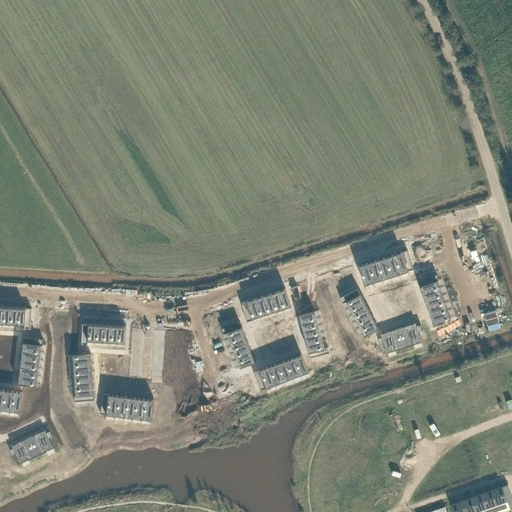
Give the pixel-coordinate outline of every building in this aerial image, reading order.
[(404,250),(395,253),(401,271),(409,269),(408,265),(407,261),(406,257),(405,254),(404,250)] [(395,253),(386,255),(392,274),(401,271),(395,253)] [(386,255),(377,258),(383,277),(392,274),(386,255)] [(377,258),(369,261),(375,280),(383,277),(377,258)] [(369,261),(360,263),(366,282),(375,280),(369,261)] [(418,282),(414,283),(417,291),(434,285),(431,277),(428,278),(425,279),(421,280),(418,282)] [(434,285),(417,291),(419,298),(436,292),(434,285)] [(285,287),(277,290),(282,307),(290,304),(285,287)] [(277,290),(269,292),(274,309),(282,307),(277,290)] [(269,292),(261,294),(267,311),(274,309),(269,292)] [(436,292),(419,298),(422,306),(439,300),(436,292)] [(348,300),(347,301),(348,301),(351,307),(365,300),(361,293),(358,295),(355,297),(351,299),(348,300)] [(261,294),(254,297),(259,314),(267,311),(261,294)] [(254,297),(246,299),(247,303),(248,307),(249,310),(251,314),(251,316),(259,314),(254,297)] [(365,300),(351,307),(355,314),(369,306),(365,300)] [(439,300),(422,306),(425,313),(442,307),(439,300)] [(4,305),(3,321),(10,322),(11,306),(4,305)] [(11,306),(10,322),(17,322),(18,306),(11,306)] [(18,306),(17,322),(25,322),(25,318),(26,314),(26,311),(26,306),(18,306)] [(369,306),(355,314),(358,320),(372,313),(369,306)] [(442,307),(425,313),(427,321),(444,315),(442,307)] [(315,310),(299,315),(301,322),(317,318),(315,310)] [(372,313),(358,320),(362,327),(376,319),(372,313)] [(317,318),(301,322),(303,329),(319,325),(317,318)] [(376,319),(362,327),(365,334),(379,326),(376,319)] [(417,322),(399,327),(405,346),(423,341),(420,331),(424,329),(422,323),(418,324),(417,322)] [(88,339),(89,339),(96,340),(97,324),(89,323),(89,328),(89,331),(89,335),(88,339)] [(97,324),(96,340),(103,340),(104,324),(97,324)] [(104,324),(103,340),(111,341),(112,325),(104,324)] [(112,325),(111,341),(118,341),(119,325),(112,325)] [(119,325),(118,341),(126,341),(127,325),(119,325)] [(319,325),(303,329),(305,336),(321,332),(319,325)] [(228,331),(227,332),(230,339),(245,333),(242,326),(238,327),(235,329),(231,330),(228,331)] [(382,335),(379,337),(380,343),(384,342),(388,352),(405,346),(399,327),(382,333),(382,335)] [(321,332),(305,336),(307,343),(323,339),(321,332)] [(245,333),(230,339),(233,346),(248,340),(245,333)] [(323,339),(307,343),(309,351),(313,350),(317,349),(321,348),(324,347),(325,347),(325,346),(323,339)] [(24,340),(23,348),(41,350),(42,342),(39,342),(35,341),(31,341),(28,340),(24,340)] [(248,340),(233,346),(235,353),(250,347),(248,340)] [(250,347),(235,353),(238,360),(253,354),(250,347)] [(23,348),(22,356),(40,358),(41,350),(23,348)] [(301,351),(292,354),(299,372),(308,369),(301,351)] [(91,352),(73,353),(74,361),(92,360),(91,352)] [(253,354),(238,360),(240,367),(255,361),(253,354)] [(292,354),(284,357),(291,376),(299,372),(292,354)] [(22,356),(21,364),(39,366),(40,358),(22,356)] [(284,357),(275,360),(282,379),(291,376),(284,357)] [(92,360),(74,361),(74,369),(92,368),(92,360)] [(275,360),(267,363),(274,382),(282,379),(275,360)] [(267,363),(258,367),(260,371),(261,374),(262,378),(264,381),(265,385),(274,382),(267,363)] [(21,364),(20,372),(38,374),(39,366),(21,364)] [(511,365),(500,370),(504,382),(511,379),(511,365)] [(92,368),(74,369),(75,377),(93,376),(92,368)] [(20,372),(19,380),(37,382),(38,374),(20,372)] [(93,376),(75,377),(76,385),(94,384),(93,376)] [(94,384),(76,385),(76,394),(79,393),(83,393),(86,393),(90,393),(94,392),(94,384)] [(5,388),(2,408),(11,409),(14,390),(5,388)] [(14,390),(11,409),(20,411),(23,391),(14,390)] [(107,409),(106,413),(116,414),(118,394),(109,393),(108,397),(108,401),(107,405),(107,409)] [(118,394),(116,414),(124,415),(127,395),(118,394)] [(127,395),(124,415),(133,416),(136,396),(127,395)] [(136,396),(133,416),(142,417),(145,397),(136,396)] [(145,397),(142,417),(152,418),(154,399),(145,397)] [(433,403),(423,407),(429,425),(440,421),(433,403)] [(423,407),(412,410),(419,429),(429,425),(423,407)] [(412,410),(402,414),(408,432),(419,429),(412,410)] [(402,414),(392,417),(398,436),(408,432),(402,414)] [(392,417),(381,421),(388,439),(398,436),(392,417)] [(511,429),(502,433),(508,451),(511,448),(511,429)] [(43,430),(26,438),(35,456),(51,448),(47,438),(51,436),(48,431),(44,432),(43,430)] [(11,448),(7,450),(10,456),(13,454),(18,463),(35,456),(26,438),(9,445),(11,448)] [(387,460),(369,466),(372,477),(391,471),(387,460)] [(391,471),(372,477),(376,487),(394,481),(391,471)] [(394,481),(376,487),(379,497),(398,491),(394,481)] [(503,486),(492,489),(500,511),(510,508),(509,503),(507,499),(506,495),(504,490),(503,486)] [(492,489),(482,493),(488,511),(498,511),(500,511),(492,489)] [(398,491),(379,497),(383,508),(401,502),(398,491)] [(488,511),(482,493),(472,497),(477,511),(488,511)] [(477,511),(472,497),(462,500),(465,511),(477,511)] [(465,511),(462,500),(451,504),(454,511),(465,511)]
